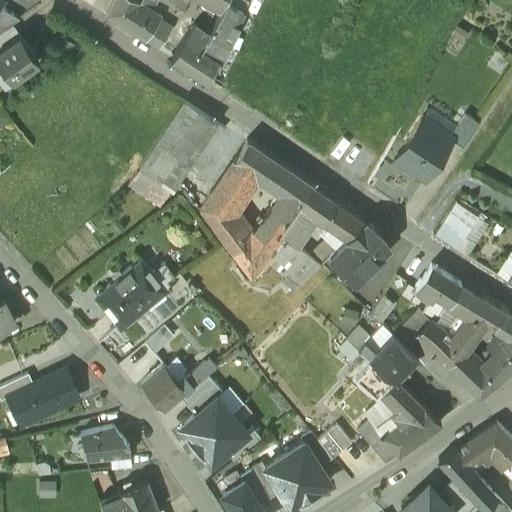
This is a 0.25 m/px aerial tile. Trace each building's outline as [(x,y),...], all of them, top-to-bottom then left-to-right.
[(140,4),(133,0),(112,0),(106,13),(145,39),(158,20),(148,13),(150,9),(140,4)] [(154,1),(153,0),(141,0),(140,4),(150,9),(154,1)] [(225,0),(203,0),(207,2),(194,23),(209,33),(225,2),(225,0)] [(209,33),(194,23),(171,56),(175,59),(206,80),(218,61),(217,60),(243,11),(225,2),(209,33)] [(19,17),(0,5),(0,30),(12,22),(19,17)] [(171,29),(158,20),(145,39),(158,48),(171,29)] [(0,30),(0,45),(19,33),(12,22),(0,30)] [(38,60),(19,33),(0,45),(0,63),(2,65),(0,66),(0,74),(6,82),(38,60)] [(320,64),(311,61),(307,70),(316,73),(320,64)] [(315,76),(306,72),(303,81),(311,84),(315,76)] [(216,122),(184,101),(138,166),(170,188),(171,189),(216,122)] [(5,111),(0,113),(0,124),(10,118),(5,111)] [(464,113),(450,133),(453,135),(451,138),(462,146),(478,122),(464,113)] [(422,114),(393,159),(423,179),(451,138),(453,135),(450,133),(422,114)] [(274,159),(246,140),(201,207),(252,273),(264,258),(276,244),(253,231),(235,207),(256,175),(261,179),(274,159)] [(311,184),(274,159),(261,179),(280,192),(253,231),(276,244),(284,235),(278,231),(311,184)] [(170,188),(138,166),(128,182),(160,203),(170,188)] [(335,200),(311,183),(311,184),(278,231),(284,235),(295,242),(313,215),(321,221),(335,200)] [(363,219),(335,200),(321,221),(324,223),(345,237),(363,219)] [(479,215),(457,200),(432,236),(454,251),(479,215)] [(379,229),(363,219),(345,237),(328,253),(337,262),(339,261),(354,277),(353,278),(355,280),(383,253),(380,250),(387,244),(376,232),(379,229)] [(324,223),(306,250),(307,251),(319,262),(328,253),(345,237),(324,223)] [(276,244),(264,258),(288,276),(307,251),(306,250),(295,242),(284,235),(276,244)] [(140,256),(94,293),(119,324),(171,284),(167,278),(173,273),(163,260),(151,270),(140,256)] [(460,282),(430,263),(415,287),(423,292),(419,297),(427,302),(430,297),(431,298),(434,293),(447,302),(460,282)] [(480,295),(460,282),(447,302),(461,311),(445,331),(440,326),(425,341),(434,351),(446,364),(463,347),(472,338),(488,319),(496,323),(507,310),(480,295)] [(393,304),(382,293),(369,312),(380,321),(393,304)] [(0,298),(0,325),(13,319),(2,297),(0,298)] [(417,308),(394,331),(405,341),(429,317),(417,308)] [(511,365),(511,313),(507,310),(496,323),(508,331),(507,333),(511,336),(493,353),(494,354),(482,365),(482,366),(496,382),(511,365)] [(429,317),(405,341),(425,360),(434,351),(425,341),(440,326),(429,317)] [(163,323),(144,340),(153,350),(173,333),(163,323)] [(417,355),(392,333),(375,350),(363,339),(368,333),(357,323),(345,336),(368,357),(387,374),(393,377),(395,378),(396,378),(417,355)] [(482,365),(463,347),(446,364),(478,394),(496,382),(482,366),(481,366),(482,365)] [(449,370),(433,355),(424,363),(440,379),(449,370)] [(387,374),(368,357),(352,376),(378,399),(382,393),(381,391),(393,377),(387,374)] [(214,365),(204,360),(185,375),(181,371),(174,377),(186,389),(206,372),(214,365)] [(174,377),(162,361),(140,379),(164,407),(179,395),(186,389),(174,377)] [(32,380),(6,392),(7,393),(12,405),(18,402),(25,418),(78,394),(65,365),(32,380)] [(27,369),(0,381),(0,396),(7,393),(6,392),(32,380),(27,369)] [(187,404),(214,381),(206,372),(186,389),(179,395),(187,404)] [(440,422),(396,378),(395,378),(393,377),(381,391),(382,393),(397,407),(376,425),(375,426),(379,431),(397,453),(413,442),(440,422)] [(214,381),(187,404),(195,413),(217,394),(222,390),(214,381)] [(232,412),(217,394),(195,413),(178,429),(193,446),(232,412)] [(232,412),(193,446),(209,465),(225,450),(248,430),(232,412)] [(397,453),(379,431),(375,426),(376,425),(369,417),(357,427),(385,461),(397,453)] [(511,437),(496,421),(455,447),(467,463),(480,454),(483,459),(489,455),(501,467),(508,460),(511,463),(511,437)] [(112,423),(80,430),(86,456),(129,452),(128,443),(112,423)] [(252,427),(248,430),(225,450),(233,459),(260,436),(252,427)] [(332,457),(310,430),(300,436),(303,441),(304,441),(319,465),(332,457)] [(319,465),(304,441),(303,441),(283,454),(310,496),(320,490),(319,488),(329,481),(319,465)] [(467,463),(455,447),(438,458),(454,476),(478,501),(488,511),(487,511),(510,511),(511,511),(467,463)] [(310,496),(283,454),(264,466),(263,467),(278,491),(289,507),(299,501),(301,502),(310,496)] [(278,491),(263,467),(264,466),(261,461),(250,468),(269,498),(274,494),(278,491)] [(259,504),(269,498),(250,468),(240,475),(244,480),(259,504)] [(436,493),(453,510),(454,511),(466,511),(478,501),(454,476),(436,493)] [(157,510),(146,479),(131,484),(124,487),(115,490),(116,494),(99,500),(103,511),(152,511),(158,510),(157,510)] [(129,479),(122,481),(124,487),(131,484),(129,479)] [(264,511),(259,504),(244,480),(222,494),(233,511),(264,511)] [(57,481),(41,481),(40,498),(57,498),(57,481)] [(427,483),(401,508),(405,511),(450,511),(453,510),(436,493),(427,483)]
